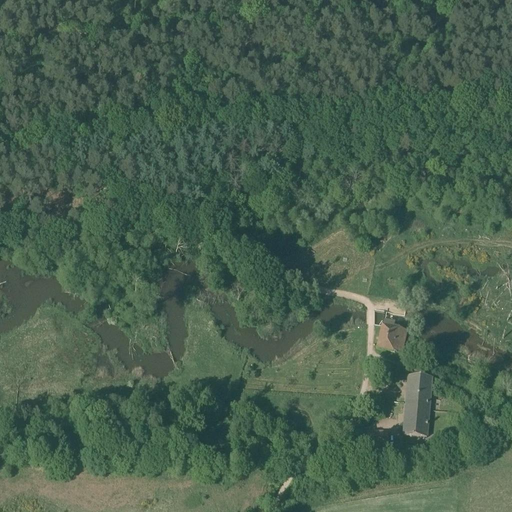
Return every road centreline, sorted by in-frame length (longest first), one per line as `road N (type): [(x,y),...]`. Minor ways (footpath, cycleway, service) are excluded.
road 1 (track): [(511,110),(8,158)]
road 2 (track): [(271,511),(291,476),(345,431),(370,355)]
road 3 (track): [(126,224),(8,158)]
